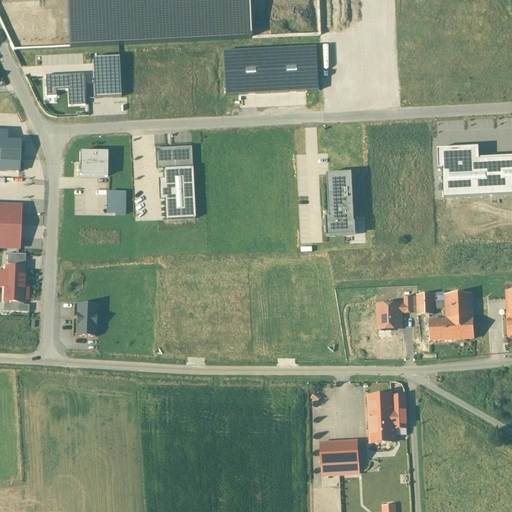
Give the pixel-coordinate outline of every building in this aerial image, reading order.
[(94,95),(120,94),(118,56),(92,57),(94,95)] [(191,148),(154,150),(155,171),(162,170),(192,169),(191,148)] [(80,156),(79,180),(106,181),(106,157),(80,156)] [(192,169),(162,170),(165,221),(195,219),(192,169)] [(330,234),(355,233),(352,169),(328,170),(330,234)] [(125,195),(106,195),(106,217),(125,217),(125,195)] [(0,208),(0,248),(20,249),(21,209),(0,208)] [(25,269),(4,269),(4,273),(1,273),(1,288),(3,288),(3,303),(23,304),(23,301),(27,301),(28,287),(24,287),(25,269)] [(433,316),(433,310),(432,301),(432,295),(417,296),(418,317),(433,316)] [(445,301),(432,301),(433,310),(446,309),(446,320),(429,321),(430,342),(474,340),(472,295),(445,295),(445,301)] [(405,305),(405,314),(413,314),(412,298),(404,299),(405,305)] [(405,314),(405,305),(373,306),(374,329),(390,328),(390,334),(399,334),(399,323),(402,323),(401,314),(405,314)] [(76,308),(75,340),(95,341),(96,309),(76,308)] [(320,398),(315,394),(311,399),(317,403),(320,398)] [(405,396),(367,398),(370,444),(395,443),(394,430),(406,429),(405,396)] [(360,510),(356,443),(320,444),(322,477),(337,476),(339,511),(360,510)] [(406,459),(383,462),(384,482),(408,481),(406,459)]
